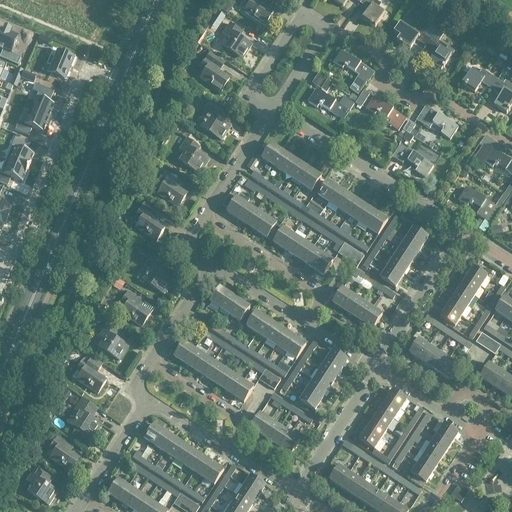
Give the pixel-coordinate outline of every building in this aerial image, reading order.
[(245,0),(243,3),(249,6),(244,13),(264,26),(272,13),(262,6),(266,0),(245,0)] [(361,0),(360,4),(369,10),(362,20),(375,29),(384,14),(378,10),(381,5),(374,0),(361,0)] [(220,22),(224,17),(218,13),(215,19),(220,22)] [(416,40),(426,47),(436,30),(430,26),(425,33),(416,27),(413,32),(400,24),(394,33),(400,37),(397,43),(409,51),(416,40)] [(251,46),(238,38),(241,33),(229,25),(222,36),(227,39),(222,46),(242,60),(251,46)] [(0,29),(0,50),(3,51),(0,58),(0,59),(18,66),(21,58),(11,54),(18,37),(0,29)] [(436,30),(426,47),(436,53),(429,64),(441,72),(454,52),(439,42),(443,35),(436,30)] [(502,56),(505,51),(499,47),(496,53),(502,56)] [(51,57),(48,64),(52,66),(49,73),(65,80),(74,58),(58,51),(55,58),(51,57)] [(347,69),(359,77),(350,90),(357,95),(366,81),(368,82),(374,73),(341,52),(333,64),(342,71),(344,68),(347,70),(347,69)] [(229,79),(218,72),(225,62),(211,53),(200,69),(205,72),(201,80),(220,93),(229,79)] [(464,72),(469,76),(462,86),(475,94),(482,83),(491,90),(497,80),(481,70),(478,75),(467,67),(464,72)] [(24,73),(22,79),(33,83),(36,77),(24,73)] [(317,75),(311,84),(325,93),(331,84),(317,75)] [(491,90),(501,96),(494,107),(506,115),(511,105),(511,97),(509,95),(511,91),(511,89),(497,80),(491,90)] [(35,94),(29,111),(49,120),(52,114),(49,113),(52,106),(41,102),(45,91),(32,85),(29,92),(35,94)] [(315,90),(307,102),(317,109),(319,106),(321,108),(322,107),(342,121),(348,112),(315,90)] [(362,108),(370,95),(364,91),(356,104),(362,108)] [(460,102),(464,94),(458,91),(455,98),(460,102)] [(379,115),(400,128),(406,119),(373,98),(365,111),(375,117),(376,114),(379,116),(379,115)] [(230,128),(220,121),(223,116),(208,107),(200,120),(205,123),(201,129),(221,142),(230,128)] [(440,130),(442,132),(440,134),(450,141),(458,128),(425,107),(416,121),(429,130),(433,125),(440,130)] [(17,123),(14,131),(15,131),(28,137),(31,129),(42,133),(45,125),(47,126),(49,120),(29,112),(24,125),(17,123)] [(409,135),(415,126),(409,121),(403,130),(409,135)] [(416,140),(420,136),(412,131),(409,135),(416,140)] [(407,134),(403,140),(409,144),(413,138),(407,134)] [(208,162),(196,153),(199,148),(186,140),(179,151),(184,154),(179,162),(200,175),(208,162)] [(269,172),(272,167),(272,166),(281,152),(271,145),(261,160),(268,164),(265,169),(269,172)] [(400,145),(394,154),(392,158),(402,164),(404,161),(415,168),(414,169),(417,170),(415,173),(425,179),(425,180),(433,167),(400,145)] [(12,147),(6,161),(29,170),(31,164),(34,157),(34,156),(12,147)] [(498,167),(511,176),(511,163),(491,150),(483,163),(492,169),(494,166),(497,168),(498,167)] [(291,158),(281,152),(272,166),(272,167),(281,173),(291,158)] [(301,165),(291,158),(281,173),(291,179),(301,165)] [(6,161),(0,174),(23,184),(23,183),(26,175),(26,176),(29,170),(6,161)] [(301,165),(291,179),(301,186),(311,171),(301,165)] [(321,178),(311,171),(301,186),(311,193),(321,178)] [(260,184),(263,180),(264,179),(254,172),(250,178),(260,184)] [(186,195),(176,188),(180,183),(165,174),(158,184),(163,188),(158,195),(177,208),(186,195)] [(260,184),(270,191),(273,186),(263,180),(260,184)] [(254,194),(255,192),(258,187),(248,181),(244,187),(254,194)] [(318,197),(328,204),(338,189),(328,182),(318,197)] [(511,186),(510,185),(503,196),(507,198),(511,191),(511,186)] [(270,191),(280,197),(283,193),(273,186),(270,191)] [(255,192),(265,199),(268,194),(258,187),(255,192)] [(347,195),(338,189),(328,204),(338,210),(347,195)] [(472,206),(480,211),(477,216),(489,224),(499,210),(466,189),(458,202),(467,208),(469,205),(472,206)] [(293,199),(283,193),(280,197),(290,203),(293,199)] [(237,220),(246,206),(250,201),(240,194),(236,199),(230,195),(222,207),(228,211),(226,214),(237,220)] [(265,199),(275,205),(278,200),(268,194),(265,199)] [(357,202),(347,195),(338,210),(347,217),(357,202)] [(496,205),(500,208),(505,201),(501,198),(496,205)] [(303,206),(293,199),(290,203),(300,210),(303,206)] [(291,209),(278,200),(275,205),(285,212),(289,214),(291,209)] [(160,211),(146,202),(135,218),(140,221),(136,229),(155,242),(164,228),(154,221),(160,211)] [(367,208),(357,202),(347,217),(357,223),(367,208)] [(0,216),(8,220),(10,214),(9,214),(11,208),(0,203),(0,216)] [(256,212),(246,206),(237,220),(247,227),(256,212)] [(367,208),(357,223),(367,229),(377,215),(367,208)] [(292,216),(302,222),(305,218),(291,209),(289,214),(292,216)] [(307,215),(316,221),(319,217),(310,210),(307,215)] [(247,227),(256,233),(266,219),(256,212),(247,227)] [(404,214),(400,220),(411,228),(415,222),(404,214)] [(387,221),(377,215),(367,229),(377,236),(387,221)] [(329,223),(319,217),(316,221),(326,228),(329,223)] [(393,230),(400,220),(395,217),(389,228),(393,230)] [(305,218),(302,222),(311,229),(314,224),(305,218)] [(276,225),(266,219),(256,233),(267,240),(276,225)] [(339,230),(329,223),(326,228),(336,234),(339,230)] [(311,229),(321,235),(324,231),(314,224),(311,229)] [(393,230),(389,228),(382,237),(386,240),(393,230)] [(283,251),(293,236),(282,229),(273,244),(283,251)] [(406,239),(421,249),(427,238),(412,229),(406,239)] [(345,234),(339,230),(336,234),(346,240),(349,236),(345,234)] [(331,242),(334,237),(324,231),(321,235),(331,242)] [(302,243),(293,236),(283,251),(293,257),(302,243)] [(346,240),(355,247),(358,242),(349,236),(346,240)] [(331,242),(342,249),(345,245),(334,237),(331,242)] [(376,247),(380,250),(386,240),(382,237),(376,247)] [(421,249),(406,239),(399,249),(414,258),(421,249)] [(369,250),(358,242),(355,247),(366,254),(369,250)] [(293,257),(303,264),(312,249),(302,243),(293,257)] [(345,245),(342,249),(338,255),(343,258),(350,248),(345,245)] [(369,257),(373,260),(380,250),(376,247),(369,257)] [(354,251),(350,248),(343,258),(348,261),(354,251)] [(322,256),(312,249),(303,264),(312,270),(322,256)] [(414,258),(399,249),(393,259),(408,268),(414,258)] [(359,254),(354,251),(348,261),(352,264),(359,254)] [(363,257),(359,254),(352,264),(357,267),(363,257)] [(332,262),(322,256),(312,270),(322,277),(332,262)] [(373,260),(369,257),(362,267),(366,270),(373,260)] [(402,278),(408,268),(393,259),(387,268),(402,278)] [(161,275),(165,269),(150,260),(141,273),(146,276),(143,282),(163,295),(172,281),(161,275)] [(395,288),(402,278),(387,268),(380,279),(395,288)] [(466,278),(481,288),(487,278),(472,268),(466,278)] [(362,280),(365,276),(355,269),(353,274),(362,280)] [(495,279),(501,282),(506,273),(500,270),(495,279)] [(362,280),(372,286),(375,282),(365,276),(362,280)] [(459,288),(474,298),(481,288),(466,278),(459,288)] [(372,286),(382,293),(385,289),(375,282),(372,286)] [(494,297),(499,300),(505,290),(501,287),(494,297)] [(453,298),(468,308),(474,298),(459,288),(453,298)] [(220,310),(229,295),(219,289),(209,303),(220,310)] [(332,304),(342,311),(352,296),(342,289),(332,304)] [(385,289),(382,293),(393,300),(395,296),(385,289)] [(150,315),(140,308),(143,303),(128,293),(121,304),(126,307),(121,315),(141,328),(150,315)] [(220,310),(229,316),(239,302),(229,295),(220,310)] [(362,302),(352,296),(342,311),(352,317),(362,302)] [(488,307),(492,310),(499,300),(494,297),(488,307)] [(453,298),(447,308),(461,317),(468,308),(453,298)] [(505,320),(511,308),(511,303),(504,298),(495,313),(505,320)] [(239,302),(229,316),(239,323),(249,309),(239,302)] [(362,302),(352,317),(362,324),(371,309),(362,302)] [(482,317),(486,319),(492,310),(488,307),(482,317)] [(461,317),(447,308),(440,318),(455,328),(461,317)] [(382,316),(371,309),(362,324),(372,330),(382,316)] [(246,327),(256,334),(265,320),(255,313),(246,327)] [(207,328),(212,322),(202,316),(198,322),(207,328)] [(475,326),(480,329),(486,319),(482,317),(475,326)] [(275,326),(265,320),(256,334),(266,341),(275,326)] [(429,324),(439,331),(442,326),(432,320),(429,324)] [(122,330),(110,322),(99,338),(104,341),(99,348),(119,361),(128,348),(115,340),(122,330)] [(207,328),(217,335),(220,330),(211,324),(213,322),(212,322),(207,328)] [(193,330),(202,336),(205,331),(196,325),(193,330)] [(285,333),(275,326),(266,341),(275,347),(285,333)] [(442,326),(439,331),(449,337),(452,333),(442,326)] [(480,329),(475,326),(468,337),(473,339),(480,329)] [(493,337),(496,333),(486,326),(483,331),(493,337)] [(220,330),(217,335),(231,343),(233,339),(220,330)] [(205,331),(202,336),(212,342),(215,338),(205,331)] [(295,339),(285,333),(275,347),(285,354),(295,339)] [(449,337),(459,344),(462,339),(452,333),(449,337)] [(506,339),(496,333),(493,337),(503,344),(506,339)] [(475,343),(480,346),(485,337),(481,334),(475,343)] [(480,346),(485,349),(490,340),(485,337),(480,346)] [(212,342),(222,349),(225,344),(215,338),(212,342)] [(247,348),(233,339),(231,343),(244,352),(247,348)] [(295,339),(285,354),(295,360),(305,346),(295,339)] [(462,339),(459,344),(469,350),(472,346),(462,339)] [(511,343),(506,339),(503,344),(511,349),(511,343)] [(307,350),(312,353),(319,343),(314,340),(307,350)] [(409,355),(419,361),(429,347),(418,340),(409,355)] [(485,349),(490,352),(495,344),(490,340),(485,349)] [(184,365),(193,350),(183,343),(173,358),(184,365)] [(222,349),(232,355),(235,351),(225,344),(222,349)] [(500,347),(495,344),(490,352),(494,355),(497,351),(500,347)] [(500,346),(500,347),(497,351),(508,358),(511,353),(500,346)] [(438,353),(429,347),(419,361),(429,368),(438,353)] [(244,352),(254,359),(257,354),(247,348),(244,352)] [(203,357),(193,350),(184,365),(193,371),(203,357)] [(312,353),(307,350),(301,360),(306,363),(312,353)] [(232,355),(242,362),(245,357),(235,351),(232,355)] [(325,362),(340,372),(347,362),(332,352),(325,362)] [(439,374),(448,360),(438,353),(429,368),(439,374)] [(267,361),(257,354),(254,359),(264,365),(267,361)] [(203,378),(213,363),(203,357),(193,371),(203,378)] [(242,362),(252,368),(255,364),(245,357),(242,362)] [(77,371),(72,379),(77,382),(97,395),(106,382),(96,375),(99,370),(102,365),(91,358),(88,363),(84,360),(77,371)] [(306,363),(301,360),(295,370),(299,373),(306,363)] [(458,367),(448,360),(439,374),(449,381),(458,367)] [(276,367),(267,361),(264,365),(274,372),(276,367)] [(340,372),(325,362),(319,372),(334,382),(340,372)] [(223,370),(213,363),(203,378),(213,384),(223,370)] [(252,368),(263,375),(265,371),(255,364),(252,368)] [(490,386),(499,371),(489,365),(479,379),(490,386)] [(276,367),(274,372),(284,379),(287,374),(276,367)] [(223,370),(213,384),(223,391),(233,376),(223,370)] [(299,373),(295,370),(288,380),(293,383),(299,373)] [(265,371),(263,375),(259,381),(264,384),(271,374),(265,371)] [(490,386),(499,392),(509,378),(499,371),(490,386)] [(334,382),(319,372),(313,382),(327,391),(334,382)] [(275,378),(271,374),(264,384),(269,388),(275,378)] [(242,383),(233,376),(223,391),(233,397),(242,383)] [(275,378),(269,388),(274,391),(281,381),(275,378)] [(511,379),(509,378),(499,392),(509,399),(511,394),(511,379)] [(293,383),(288,380),(282,390),(286,393),(293,383)] [(327,391),(313,382),(306,392),(321,401),(327,391)] [(242,383),(233,397),(243,404),(252,389),(242,383)] [(386,401),(400,411),(407,401),(392,391),(386,401)] [(321,401),(306,392),(300,402),(314,411),(321,401)] [(270,399),(280,406),(283,401),(273,395),(270,399)] [(83,401),(71,419),(68,424),(76,429),(71,438),(87,448),(91,442),(89,441),(91,439),(92,440),(101,426),(91,420),(97,410),(83,401)] [(280,406),(290,412),(293,408),(283,401),(280,406)] [(379,411),(394,421),(400,411),(386,401),(379,411)] [(413,419),(417,422),(424,412),(419,409),(416,407),(413,411),(416,413),(413,419)] [(290,412),(300,419),(303,414),(293,408),(290,412)] [(373,421),(387,430),(394,421),(379,411),(373,421)] [(303,414),(300,419),(307,424),(306,425),(308,427),(309,425),(310,425),(313,421),(303,414)] [(420,424),(425,427),(431,417),(427,414),(420,424)] [(250,429),(260,436),(270,421),(259,415),(250,429)] [(406,429),(411,432),(417,422),(413,419),(406,429)] [(260,436),(270,442),(279,428),(270,421),(260,436)] [(366,431),(381,440),(387,430),(373,421),(366,431)] [(414,434),(418,437),(425,427),(420,424),(414,434)] [(437,435),(452,445),(458,435),(444,425),(437,435)] [(487,425),(485,432),(494,435),(496,428),(487,425)] [(151,452),(154,448),(164,433),(154,426),(144,441),(149,445),(147,449),(151,452)] [(270,442),(280,449),(289,434),(279,428),(270,442)] [(502,438),(507,441),(511,433),(511,431),(508,428),(502,438)] [(400,438),(404,441),(411,432),(406,429),(400,438)] [(381,440),(366,431),(360,441),(374,450),(381,440)] [(154,448),(164,454),(174,439),(164,433),(154,448)] [(300,441),(289,434),(280,449),(290,456),(300,441)] [(418,437),(414,434),(407,444),(412,446),(418,437)] [(430,445),(445,454),(452,445),(437,435),(430,445)] [(393,448),(398,451),(404,441),(400,438),(393,448)] [(50,460),(70,473),(79,460),(69,453),(72,448),(57,439),(50,450),(55,453),(50,460)] [(164,454),(174,461),(183,446),(174,439),(164,454)] [(407,444),(401,453),(405,456),(412,446),(407,444)] [(424,455),(439,464),(445,454),(430,445),(424,455)] [(174,461),(184,467),(193,452),(183,446),(174,461)] [(359,458),(362,453),(352,447),(349,451),(359,458)] [(398,451),(393,448),(386,459),(391,462),(398,451)] [(141,458),(143,455),(137,451),(132,459),(142,465),(145,461),(141,458)] [(193,452),(184,467),(193,473),(203,459),(193,452)] [(359,458),(369,464),(372,460),(362,453),(359,458)] [(394,464),(398,466),(405,456),(401,453),(394,464)] [(418,465),(432,474),(439,464),(424,455),(418,465)] [(193,473),(203,480),(213,465),(203,459),(193,473)] [(372,460),(369,464),(379,471),(382,466),(372,460)] [(145,461),(142,465),(152,472),(155,467),(146,461),(145,461)] [(137,473),(140,469),(130,462),(127,467),(137,473)] [(213,465),(203,480),(213,487),(223,472),(213,465)] [(225,476),(230,479),(237,468),(232,465),(225,476)] [(432,474),(418,465),(411,475),(425,484),(432,474)] [(379,471),(389,477),(392,473),(382,466),(379,471)] [(36,467),(26,482),(33,487),(28,494),(48,507),(57,493),(47,487),(53,479),(36,467)] [(155,467),(152,472),(162,478),(165,474),(162,472),(163,470),(158,467),(157,469),(155,467)] [(329,481),(339,488),(349,473),(339,467),(329,481)] [(137,473),(147,480),(150,475),(140,469),(137,473)] [(359,480),(349,473),(339,488),(349,495),(359,480)] [(395,489),(399,484),(401,479),(392,473),(389,477),(385,482),(395,489)] [(162,478),(172,485),(175,480),(165,474),(162,478)] [(147,480),(157,486),(160,482),(150,475),(147,480)] [(230,479),(225,476),(219,486),(224,489),(230,479)] [(243,488),(258,497),(265,487),(250,478),(243,488)] [(399,484),(408,490),(411,486),(401,479),(399,484)] [(185,487),(175,480),(172,485),(182,491),(185,487)] [(349,495),(359,501),(368,486),(359,480),(349,495)] [(458,498),(465,487),(455,480),(447,491),(458,498)] [(118,502),(128,487),(118,481),(108,496),(118,502)] [(167,493),(170,488),(160,482),(157,486),(167,493)] [(212,496),(217,499),(224,489),(219,486),(212,496)] [(368,486),(359,501),(369,507),(378,493),(368,486)] [(411,486),(408,490),(419,497),(422,493),(411,486)] [(138,494),(128,487),(118,502),(128,509),(138,494)] [(193,492),(185,487),(182,491),(192,498),(195,494),(193,492)] [(167,493),(158,507),(154,511),(165,511),(162,510),(171,495),(178,500),(180,495),(170,488),(167,493)] [(237,498),(251,507),(258,497),(243,488),(237,498)] [(369,507),(375,511),(379,511),(388,499),(378,493),(369,507)] [(138,494),(128,509),(132,511),(140,511),(148,500),(138,494)] [(195,494),(192,498),(202,505),(205,500),(195,494)] [(174,505),(179,508),(185,498),(180,495),(178,500),(174,505)] [(206,505),(211,509),(217,499),(212,496),(206,505)] [(190,502),(185,498),(179,508),(184,511),(190,502)] [(230,507),(237,511),(248,511),(251,507),(237,498),(230,507)] [(379,511),(393,511),(398,506),(388,499),(379,511)] [(154,511),(158,507),(148,500),(140,511),(154,511)] [(184,511),(190,511),(195,505),(190,502),(184,511)]
